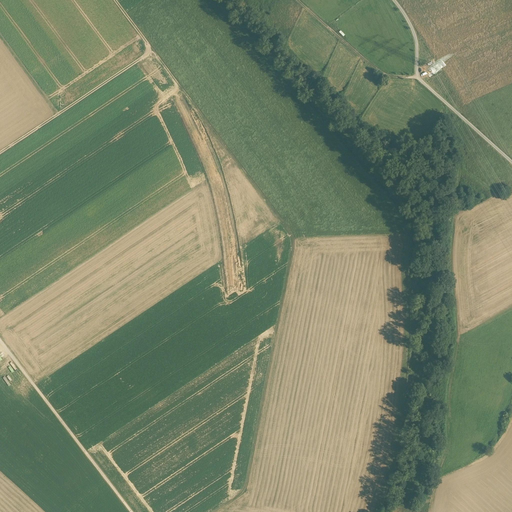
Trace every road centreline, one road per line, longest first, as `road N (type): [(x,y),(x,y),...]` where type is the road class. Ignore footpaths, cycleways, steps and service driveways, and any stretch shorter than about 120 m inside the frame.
road 1 (track): [(0,153),(152,50),(290,232),(247,484),(215,511)]
road 2 (track): [(454,156),(449,269),(456,355),(430,511)]
road 3 (track): [(0,339),(131,511)]
road 4 (track): [(294,0),(374,69),(415,76)]
road 5 (track): [(393,0),(415,39),(415,76),(448,106)]
